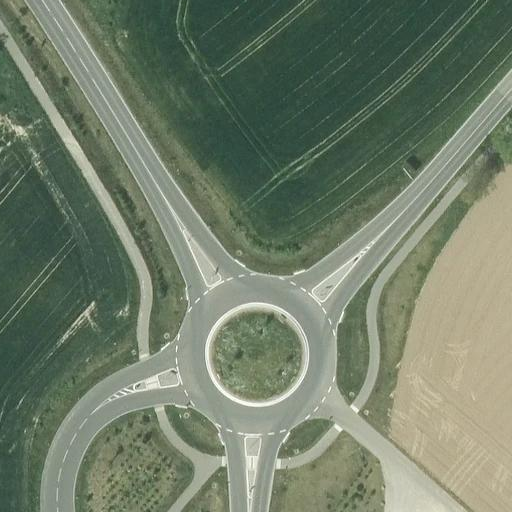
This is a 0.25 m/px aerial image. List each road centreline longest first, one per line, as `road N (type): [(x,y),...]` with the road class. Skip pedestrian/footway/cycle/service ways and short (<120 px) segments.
road 1 (secondary): [(223,301),(42,0)]
road 2 (tertiary): [(511,89),(305,313)]
road 3 (tertiary): [(193,376),(126,393),(91,415),(61,464),(58,511)]
road 4 (secondary): [(254,422),(296,409),(316,384),(320,342),(305,313)]
